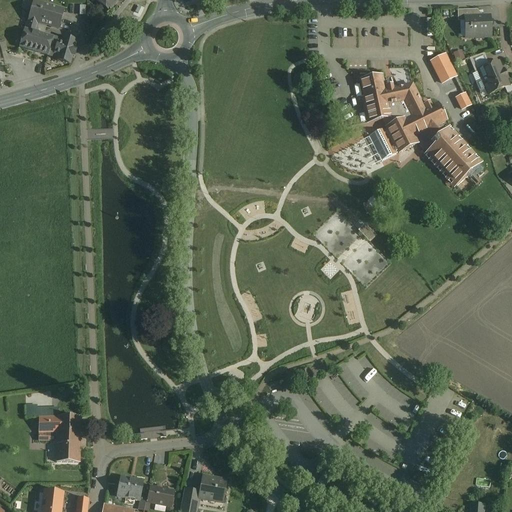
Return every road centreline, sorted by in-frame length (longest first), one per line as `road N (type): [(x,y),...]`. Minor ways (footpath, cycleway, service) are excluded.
road 1 (tertiary): [(176,58),(189,113),(190,334),(226,432)]
road 2 (residential): [(93,511),(103,453),(226,432)]
road 3 (primary): [(0,101),(147,47)]
